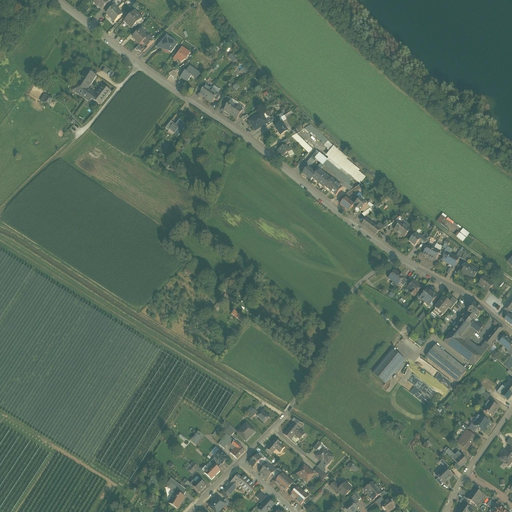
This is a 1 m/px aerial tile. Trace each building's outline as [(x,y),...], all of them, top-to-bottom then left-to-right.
[(107,5),(110,2),(108,1),(107,0),(96,0),(93,3),(100,11),(107,5)] [(119,0),(116,0),(109,7),(111,9),(114,6),(116,8),(116,7),(118,9),(123,4),(119,0)] [(116,8),(114,6),(111,9),(106,14),(110,17),(115,22),(114,22),(115,22),(122,15),(116,8)] [(142,19),(134,12),(124,21),(132,29),(142,19)] [(148,36),(141,29),(132,38),(140,46),(143,43),(147,48),(154,41),(149,36),(148,37),(147,37),(148,36)] [(171,54),(177,45),(167,38),(164,41),(165,42),(164,43),(163,43),(162,44),(158,48),(163,50),(165,49),(171,54)] [(187,59),(190,54),(182,48),(174,60),(175,62),(178,59),(181,63),(185,60),(185,59),(186,59),(187,59)] [(228,56),(233,63),(238,60),(234,53),(228,56)] [(200,75),(190,67),(186,73),(185,72),(180,79),(187,84),(192,76),(197,79),(200,75)] [(245,67),(240,71),(243,76),(249,72),(245,67)] [(88,89),(97,76),(86,70),(72,91),(90,103),(92,100),(101,106),(111,92),(102,86),(96,94),(88,89)] [(170,76),(174,79),(178,73),(176,71),(175,72),(174,71),(169,74),(170,76)] [(200,95),(206,99),(211,91),(205,87),(201,92),(200,95)] [(217,95),(211,91),(206,99),(212,103),(214,100),(217,95)] [(43,104),(48,96),(44,94),(40,101),(43,104)] [(53,99),(48,96),(43,104),(48,107),(53,99)] [(230,115),(235,106),(229,103),(226,108),(224,111),(230,115)] [(243,111),(236,106),(235,106),(230,115),(237,119),(243,111)] [(264,118),(261,113),(248,122),(251,125),(251,126),(252,128),(253,128),(255,131),(261,128),(263,126),(267,124),(266,123),(263,119),(264,118)] [(273,124),(270,120),(266,123),(267,124),(263,126),(265,129),(273,124)] [(178,137),(186,126),(179,121),(175,126),(173,125),(170,129),(171,129),(175,133),(174,134),(178,137)] [(170,129),(173,125),(174,124),(171,122),(165,129),(169,132),(171,129),(170,129)] [(288,132),(282,123),(276,127),(279,132),(278,133),(281,137),(288,132)] [(337,150),(310,126),(304,129),(308,133),(310,130),(323,142),(322,143),(328,148),(327,149),(329,152),(326,156),(328,158),(327,160),(328,161),(337,150)] [(296,134),(291,137),(308,154),(312,150),(296,134)] [(288,148),(286,145),(283,148),(278,151),(280,154),(281,154),(283,157),(284,156),(285,158),(290,155),(289,153),(292,151),(289,148),(288,148)] [(323,166),(321,169),(349,192),(353,189),(350,186),(350,180),(352,177),(360,183),(365,177),(358,171),(359,170),(345,159),(347,157),(337,150),(328,161),(323,166)] [(303,175),(311,181),(312,179),(319,172),(316,170),(311,165),(316,160),(321,164),(323,166),(328,161),(327,160),(317,152),(302,169),(305,172),(303,175)] [(319,172),(312,179),(324,189),(324,187),(330,180),(319,171),(319,172)] [(342,189),(331,179),(330,180),(324,187),(336,197),(342,189)] [(349,192),(347,194),(349,196),(361,188),(359,185),(353,189),(349,192)] [(340,205),(349,212),(353,206),(360,199),(356,195),(350,202),(346,199),(340,205)] [(368,203),(361,197),(360,199),(353,206),(355,208),(355,211),(358,211),(360,212),(362,211),(364,213),(370,208),(371,208),(366,204),(368,203)] [(372,211),(370,208),(364,213),(362,215),(364,217),(372,211)] [(437,222),(441,225),(447,217),(443,214),(437,222)] [(372,220),(367,217),(361,225),(375,235),(384,228),(378,224),(377,225),(374,224),(370,222),(372,220)] [(401,223),(403,220),(400,217),(392,223),(397,227),(401,223)] [(401,223),(397,227),(394,230),(404,238),(410,230),(401,223)] [(463,229),(459,234),(458,232),(455,236),(463,243),(470,234),(463,229)] [(422,238),(416,233),(409,242),(415,247),(419,242),(422,238)] [(428,240),(428,238),(424,235),(422,238),(419,242),(424,246),(428,240)] [(434,248),(428,259),(435,262),(438,255),(440,252),(442,248),(441,247),(441,246),(440,246),(439,246),(436,244),(434,248)] [(427,248),(423,255),(428,259),(434,248),(429,246),(428,245),(427,248)] [(461,260),(465,254),(460,251),(456,257),(461,260)] [(454,268),(458,259),(447,253),(442,262),(454,268)] [(470,257),(465,254),(461,260),(467,263),(470,257)] [(478,272),(467,265),(461,273),(472,280),(478,272)] [(399,275),(395,271),(389,279),(393,282),(391,285),(399,292),(403,287),(399,284),(404,279),(402,277),(403,277),(400,274),(399,275)] [(484,278),(478,285),(488,292),(492,287),(493,285),(492,284),(484,278)] [(408,281),(404,279),(399,284),(403,287),(405,284),(408,281)] [(414,282),(410,279),(408,281),(405,284),(409,287),(413,282),(414,282)] [(421,288),(413,282),(409,287),(408,289),(411,291),(409,293),(414,297),(421,288)] [(425,303),(432,294),(428,290),(420,299),(425,303)] [(437,297),(432,294),(425,303),(429,307),(437,297)] [(451,305),(448,309),(450,311),(457,302),(452,298),(449,303),(451,305)] [(449,303),(443,299),(430,315),(430,316),(433,319),(434,319),(436,316),(440,319),(448,309),(451,305),(449,303)] [(484,313),(474,305),(467,313),(476,320),(477,321),(484,313)] [(243,321),(247,315),(236,306),(231,312),(243,321)] [(467,314),(464,318),(461,321),(470,327),(478,334),(483,328),(477,323),(476,324),(474,323),(476,320),(467,313),(467,314)] [(470,327),(461,321),(444,343),(474,367),(490,347),(485,343),(480,350),(468,341),(469,340),(463,336),(470,327)] [(490,347),(504,329),(495,322),(493,325),(496,328),(485,343),(490,347)] [(406,324),(402,329),(406,333),(411,328),(406,324)] [(508,351),(511,346),(511,343),(505,337),(499,344),(508,351)] [(457,383),(466,371),(435,346),(426,357),(457,383)] [(373,374),(385,384),(405,361),(392,351),(373,374)] [(418,357),(403,378),(430,397),(435,390),(443,396),(453,381),(418,357)] [(485,392),(482,396),(488,400),(491,396),(485,392)] [(493,418),(499,408),(488,401),(484,407),(486,408),(483,411),(493,418)] [(250,420),(257,413),(254,409),(253,410),(251,408),(248,412),(250,414),(247,417),(250,420)] [(262,411),(256,416),(264,424),(269,418),(262,411)] [(477,428),(483,432),(489,423),(478,415),(475,419),(477,421),(474,426),(477,428)] [(226,435),(230,438),(236,432),(236,431),(228,423),(220,430),(226,435)] [(236,431),(236,432),(246,442),(255,433),(246,424),(242,428),(243,429),(239,434),(237,432),(236,431)] [(300,440),(305,435),(299,430),(293,424),(286,433),(292,438),(295,435),(300,440)] [(466,432),(467,433),(469,429),(468,429),(462,424),(459,429),(465,433),(466,432)] [(471,424),(468,429),(469,429),(474,433),(477,428),(474,426),(471,424)] [(198,431),(191,440),(196,445),(203,436),(198,431)] [(467,450),(475,438),(467,433),(466,432),(465,433),(458,444),(467,450)] [(229,443),(232,445),(234,442),(230,438),(226,435),(220,442),(221,442),(219,445),(224,449),(229,443)] [(281,453),(285,448),(280,444),(281,444),(275,440),(269,448),(274,452),(277,449),(281,453)] [(236,448),(230,453),(237,460),(245,452),(241,448),(241,447),(234,442),(232,445),(236,448)] [(319,442),(313,449),(316,452),(317,450),(321,446),(322,445),(319,442)] [(321,463),(326,468),(334,458),(323,448),(323,449),(321,446),(317,450),(319,452),(315,457),(319,460),(320,460),(322,462),(321,462),(322,463),(321,463)] [(504,456),(502,455),(499,460),(507,465),(506,466),(508,467),(511,461),(511,449),(510,448),(504,456)] [(457,470),(457,471),(467,462),(458,452),(455,456),(449,450),(446,453),(457,464),(457,465),(456,465),(455,466),(455,467),(454,468),(455,469),(455,470),(457,470)] [(220,452),(214,458),(215,458),(221,465),(222,465),(228,459),(220,452)] [(262,459),(258,455),(254,459),(253,458),(250,461),(251,462),(249,465),(253,469),(258,464),(262,459)] [(215,458),(211,462),(218,468),(221,465),(215,458)] [(262,459),(258,464),(261,466),(267,460),(265,458),(263,460),(262,459)] [(444,467),(446,469),(448,467),(442,460),(439,463),(444,468),(444,467)] [(210,462),(202,471),(205,474),(212,480),(220,471),(210,462)] [(354,473),(357,469),(351,462),(347,466),(354,473)] [(191,467),(202,477),(205,474),(202,471),(194,463),(191,467)] [(321,463),(317,468),(327,476),(329,473),(325,470),(326,468),(321,463)] [(272,468),(268,464),(264,469),(259,474),(261,475),(260,476),(263,478),(272,468)] [(314,475),(304,466),(297,475),(300,477),(304,481),(307,484),(314,475)] [(444,484),(453,476),(446,469),(444,467),(444,468),(436,476),(439,479),(443,484),(444,484)] [(276,471),(272,468),(263,478),(265,480),(266,479),(267,481),(271,476),(276,471)] [(327,476),(317,468),(314,471),(324,480),(327,476)] [(276,471),(271,476),(274,479),(280,472),(278,470),(276,471)] [(280,472),(274,479),(277,481),(282,475),(283,474),(280,472)] [(282,475),(277,481),(275,483),(280,487),(287,480),(282,475)] [(241,487),(247,480),(244,477),(242,479),(238,476),(230,484),(235,490),(240,486),(241,487)] [(190,484),(194,488),(199,493),(206,486),(199,480),(197,477),(190,484)] [(172,498),(169,504),(178,509),(185,498),(183,497),(187,491),(185,489),(180,485),(171,479),(166,487),(173,491),(169,496),(172,498)] [(182,483),(187,487),(191,491),(194,488),(190,484),(188,482),(185,479),(182,483)] [(254,487),(247,480),(241,487),(248,493),(254,487)] [(292,484),(287,480),(280,487),(286,492),(288,489),(292,484)] [(337,491),(340,488),(334,482),(330,487),(336,493),(338,491),(337,491)] [(368,496),(377,488),(373,483),(364,490),(368,496)] [(226,500),(235,490),(230,484),(220,494),(226,499),(226,500)] [(344,498),(352,490),(345,484),(340,488),(337,491),(338,491),(344,498)] [(382,494),(377,488),(368,496),(372,501),(379,496),(382,494)] [(302,493),(297,489),(293,493),(290,496),(295,501),(302,493)] [(474,489),(470,494),(482,502),(483,501),(481,499),(482,498),(482,497),(483,495),(478,492),(474,489)] [(261,502),(266,497),(261,493),(256,498),(261,502)] [(307,498),(302,493),(295,501),(301,506),(303,503),(308,498),(307,498)] [(482,502),(470,494),(466,499),(470,502),(475,506),(477,504),(478,504),(479,502),(481,504),(482,502)] [(359,501),(354,495),(350,499),(355,506),(359,502),(359,501)] [(214,511),(218,511),(225,506),(226,505),(223,502),(218,497),(209,507),(214,511)] [(263,505),(268,500),(269,499),(267,497),(266,497),(261,502),(260,503),(263,505)] [(381,506),(385,503),(381,498),(376,502),(380,507),(381,506)] [(258,510),(260,511),(267,511),(274,505),(268,500),(263,505),(258,510)] [(385,503),(381,506),(386,511),(390,511),(395,508),(394,507),(396,506),(392,500),(390,502),(388,500),(385,503)] [(491,509),(495,504),(491,501),(487,505),(491,509)] [(355,511),(357,510),(351,502),(344,508),(347,511),(355,511)] [(500,506),(497,503),(495,504),(491,509),(491,510),(493,511),(498,506),(500,507),(500,506)]
